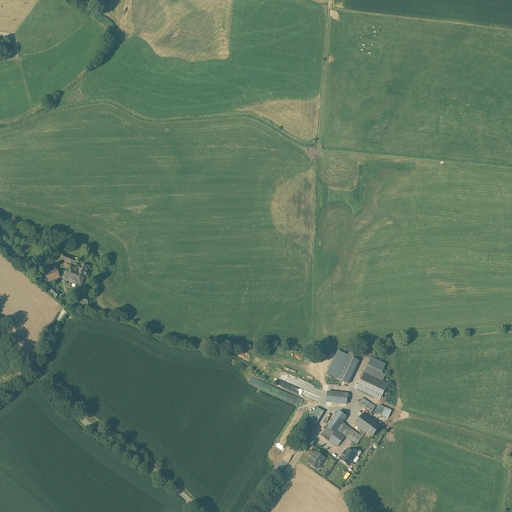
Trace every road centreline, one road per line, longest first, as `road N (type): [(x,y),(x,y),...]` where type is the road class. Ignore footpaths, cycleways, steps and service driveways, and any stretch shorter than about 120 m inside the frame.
road 1 (track): [(330,0),(321,151),(511,168)]
road 2 (residential): [(0,331),(83,419),(201,511)]
